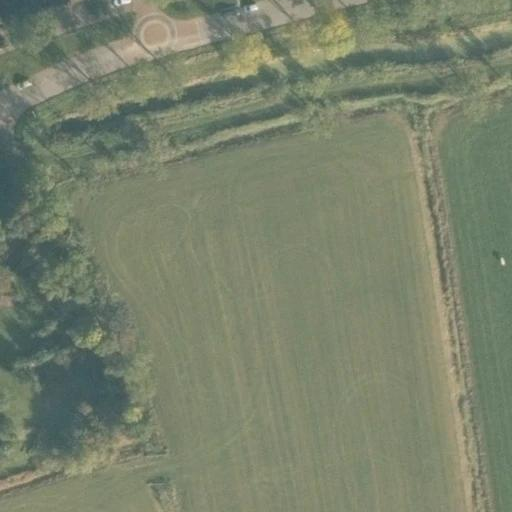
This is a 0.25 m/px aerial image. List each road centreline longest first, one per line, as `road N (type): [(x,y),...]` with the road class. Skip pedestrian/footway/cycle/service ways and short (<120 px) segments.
road 1 (track): [(511,62),(246,110),(16,166)]
road 2 (tertiary): [(0,106),(153,41)]
road 3 (tertiary): [(153,41),(311,0)]
